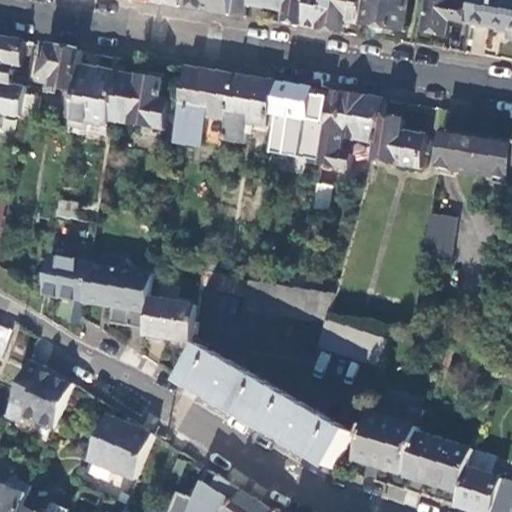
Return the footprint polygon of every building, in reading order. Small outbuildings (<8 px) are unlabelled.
[(158,0),(158,4),(172,6),(186,8),(187,0),(158,0)] [(187,0),(186,8),(212,13),(245,18),(247,6),(247,0),(187,0)] [(308,0),(247,0),(247,6),(286,13),(285,24),(305,28),(308,0)] [(325,0),(325,1),(320,0),(308,0),(305,28),(325,31),(345,34),(347,22),(361,25),(364,0),(325,0)] [(364,0),(361,25),(405,33),(411,0),(364,0)] [(430,0),(426,32),(448,35),(451,19),(465,21),(468,5),(466,4),(466,0),(430,0)] [(511,0),(474,0),(470,23),(511,30),(511,40),(511,0)] [(0,38),(0,118),(5,116),(24,118),(27,95),(29,86),(15,84),(17,66),(25,67),(28,43),(6,39),(0,38)] [(66,49),(48,46),(42,84),(49,85),(56,86),(56,89),(63,90),(78,93),(82,69),(85,52),(66,49)] [(123,75),(82,69),(78,93),(75,118),(74,121),(94,124),(114,127),(115,122),(123,75)] [(209,72),(190,69),(178,143),(205,148),(207,138),(226,141),(230,121),(237,76),(209,72)] [(167,82),(123,75),(115,122),(147,127),(157,129),(168,130),(172,104),(164,102),(167,82)] [(257,80),(237,76),(230,121),(226,141),(226,143),(247,147),(249,134),(250,124),(257,125),(277,128),(284,84),(257,80)] [(296,86),(284,84),(277,128),(276,132),(275,142),(308,146),(306,164),(322,167),(322,165),(328,124),(314,122),(318,89),(296,86)] [(75,118),(78,93),(63,90),(59,115),(75,118)] [(333,91),(328,124),(322,165),(351,171),(354,155),(342,153),(345,138),(378,145),(380,145),(385,117),(387,100),(357,95),(333,91)] [(27,95),(24,118),(23,120),(38,122),(42,97),(27,95)] [(380,145),(378,145),(375,161),(424,170),(430,139),(405,134),(407,122),(385,117),(380,145)] [(94,124),(74,121),(73,133),(81,134),(82,130),(93,132),(94,124)] [(156,135),(157,129),(147,127),(147,134),(156,135)] [(511,140),(447,129),(440,169),(457,172),(511,180),(511,140)] [(328,207),(331,185),(318,184),(315,205),(328,207)] [(82,206),(62,202),(59,217),(79,221),(82,206)] [(458,217),(432,214),(424,260),(452,264),(458,217)] [(60,248),(55,247),(47,297),(76,302),(87,303),(87,302),(93,266),(93,262),(59,258),(60,248)] [(95,254),(60,248),(59,258),(93,262),(95,254)] [(116,306),(113,324),(148,329),(153,299),(157,276),(93,266),(87,302),(116,306)] [(253,287),(205,273),(203,286),(249,300),(253,287)] [(310,280),(309,290),(325,292),(326,282),(310,280)] [(298,288),(254,283),(253,287),(249,300),(246,311),(333,321),(339,294),(325,292),(309,290),(298,288)] [(413,326),(418,296),(405,294),(401,321),(413,326)] [(200,307),(153,299),(148,329),(147,336),(194,344),(200,307)] [(87,303),(76,302),(73,323),(83,325),(87,303)] [(394,341),(333,321),(324,347),(384,368),(394,341)] [(0,354),(5,356),(15,333),(0,327),(0,354)] [(188,383),(201,391),(222,355),(209,348),(188,383)] [(504,361),(485,354),(481,352),(477,363),(500,373),(504,361)] [(222,355),(201,391),(337,470),(344,472),(357,437),(358,435),(222,355)] [(9,416),(24,423),(27,417),(58,430),(77,385),(47,372),(49,367),(32,360),(9,416)] [(421,436),(422,430),(376,415),(372,428),(362,425),(358,435),(357,437),(368,440),(362,462),(408,477),(421,436)] [(158,437),(112,417),(93,463),(139,481),(158,437)] [(421,436),(408,477),(464,493),(471,470),(476,453),(421,436)] [(498,459),(476,453),(471,470),(492,477),(498,459)] [(196,466),(182,461),(176,475),(190,481),(196,466)] [(471,470),(464,493),(460,508),(472,511),(511,511),(511,484),(503,481),(504,481),(492,477),(471,470)] [(185,495),(177,511),(235,511),(248,493),(215,473),(203,503),(185,495)] [(30,496),(35,486),(20,479),(17,485),(15,490),(30,496)] [(9,487),(0,483),(0,511),(23,511),(25,507),(30,496),(15,490),(9,487)] [(113,489),(109,498),(128,506),(133,497),(113,489)] [(277,511),(248,493),(235,511),(277,511)]
